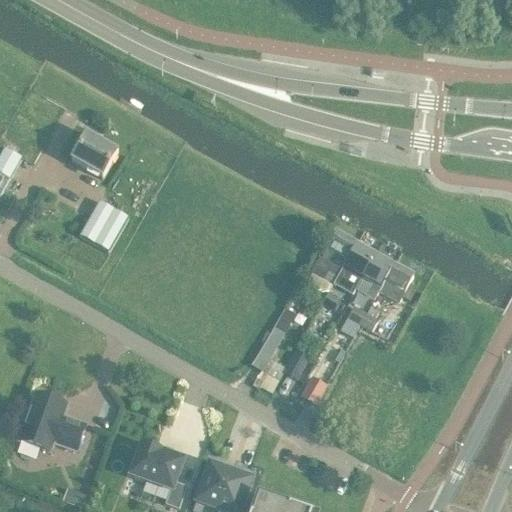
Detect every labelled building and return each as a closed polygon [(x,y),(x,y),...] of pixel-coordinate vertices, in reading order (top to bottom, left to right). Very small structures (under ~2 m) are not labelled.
[(103,182),(118,155),(86,137),(71,164),(103,182)] [(0,200),(23,161),(4,150),(0,158),(0,200)] [(99,204),(80,239),(109,255),(129,220),(99,204)] [(322,262),(314,277),(333,287),(336,281),(337,281),(356,247),(337,236),(333,243),(322,262)] [(336,281),(333,287),(352,298),(355,293),(361,283),(375,258),(356,247),(337,281),(336,281)] [(361,283),(355,293),(367,300),(373,290),(380,294),(395,269),(375,258),(361,283)] [(395,269),(380,294),(399,305),(409,287),(414,279),(395,269)] [(335,314),(341,304),(328,297),(322,307),(335,314)] [(360,329),(366,318),(354,311),(348,322),(360,329)] [(366,318),(360,329),(373,336),(379,325),(366,318)] [(0,322),(0,351),(29,368),(42,347),(0,322)] [(285,337),(274,330),(251,368),(262,375),(285,337)] [(309,405),(315,409),(326,390),(312,381),(301,401),(309,405)] [(67,408),(36,397),(19,444),(50,455),(54,446),(76,454),(85,428),(72,423),(71,425),(62,422),(67,408)] [(140,446),(129,480),(170,494),(166,506),(179,510),(186,488),(177,485),(185,462),(140,446)] [(217,511),(231,475),(226,474),(223,472),(224,469),(211,465),(194,511),(217,511)] [(238,478),(235,477),(231,475),(217,511),(241,511),(253,480),(240,475),(238,478)] [(285,511),(258,502),(254,511),(285,511)]
